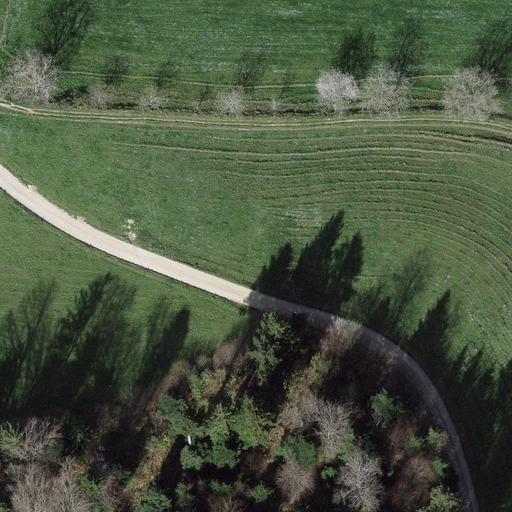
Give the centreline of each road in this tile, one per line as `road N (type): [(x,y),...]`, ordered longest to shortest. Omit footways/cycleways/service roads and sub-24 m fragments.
road 1 (track): [(0,174),(91,237),(347,327),(393,352),(439,410),(472,511)]
road 2 (track): [(0,107),(217,126),(416,120),(511,131)]
